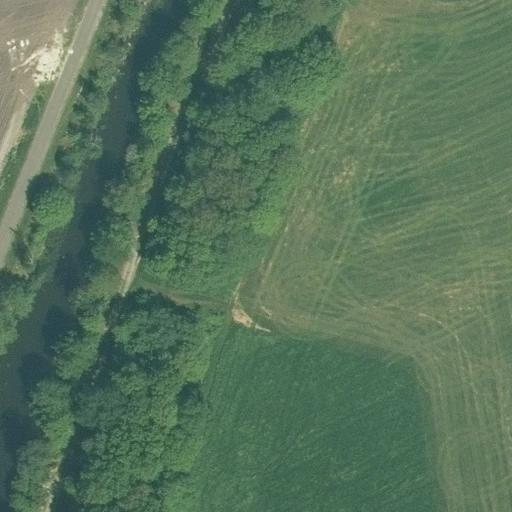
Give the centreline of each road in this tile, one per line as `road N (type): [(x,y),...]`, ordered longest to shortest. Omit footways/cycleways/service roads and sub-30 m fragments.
road 1 (track): [(234,0),(145,209),(50,511)]
road 2 (unclassified): [(0,244),(96,0)]
